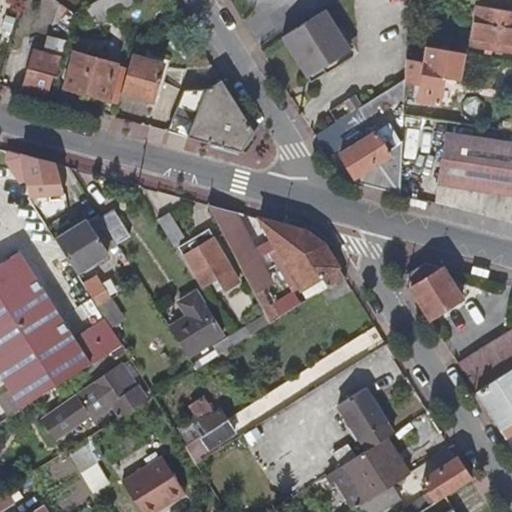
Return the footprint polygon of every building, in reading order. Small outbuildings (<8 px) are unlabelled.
[(113,27),(108,18),(130,4),(127,0),(96,0),(84,8),(101,34),(113,27)] [(511,0),(433,0),(466,5),(475,6),(511,12),(511,0)] [(511,54),(511,12),(475,6),(470,47),(511,54)] [(349,52),(324,11),(282,37),(308,78),(349,52)] [(11,35),(15,20),(4,17),(0,32),(11,35)] [(437,105),(442,78),(455,81),(460,53),(407,43),(405,82),(419,85),(416,101),(437,105)] [(44,101),(50,78),(55,79),(60,58),(30,51),(18,94),(44,101)] [(118,95),(125,71),(113,69),(114,66),(109,64),(111,57),(97,53),(95,59),(73,52),(63,88),(116,103),(118,95)] [(151,104),(159,67),(128,59),(125,71),(118,95),(151,104)] [(251,132),(218,81),(203,92),(179,89),(166,133),(240,152),(251,132)] [(359,128),(405,101),(405,82),(362,108),(351,114),(359,128)] [(351,114),(362,108),(356,98),(344,105),(350,115),(351,114)] [(340,120),(350,115),(344,105),(329,114),(335,124),(335,123),(340,120)] [(344,137),(359,128),(351,114),(350,115),(340,120),(335,123),(344,137)] [(344,137),(335,123),(335,124),(315,135),(328,155),(335,150),(348,144),(344,137)] [(511,197),(511,148),(444,138),(445,133),(421,129),(413,171),(438,175),(436,185),(511,197)] [(400,148),(390,130),(377,138),(387,155),(400,148)] [(387,155),(377,138),(374,134),(351,148),(338,155),(355,183),(362,186),(398,195),(402,146),(400,148),(387,155)] [(338,155),(351,148),(348,144),(335,150),(338,155)] [(59,198),(53,165),(0,151),(0,159),(16,185),(22,183),(26,201),(59,198)] [(270,284),(233,214),(205,206),(263,319),(267,326),(279,319),(272,305),(268,307),(259,289),(270,284)] [(125,239),(110,214),(97,223),(112,247),(125,239)] [(97,223),(93,215),(83,221),(104,253),(113,248),(112,247),(97,223)] [(178,239),(165,216),(154,221),(168,245),(178,239)] [(341,279),(320,245),(302,232),(257,220),(282,263),(274,267),(289,293),(297,289),(299,293),(320,281),(326,289),(341,279)] [(104,253),(83,221),(52,242),(72,274),(104,253)] [(52,242),(43,228),(35,233),(44,247),(52,242)] [(237,284),(206,232),(178,249),(201,288),(215,280),(222,293),(237,284)] [(74,354),(6,243),(0,246),(0,368),(13,389),(4,394),(16,413),(84,371),(74,354)] [(463,306),(440,270),(422,265),(404,276),(408,290),(427,321),(455,304),(458,309),(463,306)] [(122,323),(94,277),(79,286),(96,313),(105,327),(108,331),(122,323)] [(217,339),(192,297),(172,308),(180,322),(165,331),(182,359),(217,339)] [(230,349),(267,326),(263,319),(225,342),(230,349)] [(108,331),(105,327),(89,336),(74,354),(84,371),(119,349),(108,331)] [(511,332),(456,366),(473,393),(511,454),(511,332)] [(230,349),(225,342),(221,345),(225,352),(230,349)] [(216,358),(225,352),(221,345),(212,350),(216,358)] [(196,371),(193,366),(188,369),(191,374),(192,373),(196,371)] [(210,377),(204,366),(196,371),(192,373),(203,392),(226,379),(221,370),(210,377)] [(82,416),(103,402),(107,408),(115,422),(142,405),(119,368),(37,418),(49,438),(83,418),(82,416)] [(389,434),(361,389),(335,404),(363,450),(381,439),(389,434)] [(16,413),(4,394),(0,396),(0,411),(5,419),(16,413)] [(223,422),(214,408),(211,411),(206,403),(203,405),(199,398),(186,406),(195,420),(189,424),(185,418),(172,426),(184,446),(198,437),(223,422)] [(85,422),(107,408),(103,402),(82,416),(83,418),(85,422)] [(205,449),(230,434),(223,422),(198,437),(205,449)] [(404,476),(381,439),(363,450),(331,471),(353,507),(365,500),(388,486),(404,476)] [(335,465),(348,456),(341,445),(328,454),(335,465)] [(453,490),(468,481),(454,459),(421,480),(434,502),(453,490)] [(156,511),(181,497),(159,461),(120,485),(136,511),(156,511)] [(379,511),(397,501),(388,486),(365,500),(372,511),(379,511)] [(6,489),(0,492),(0,511),(1,511),(15,504),(6,489)]
